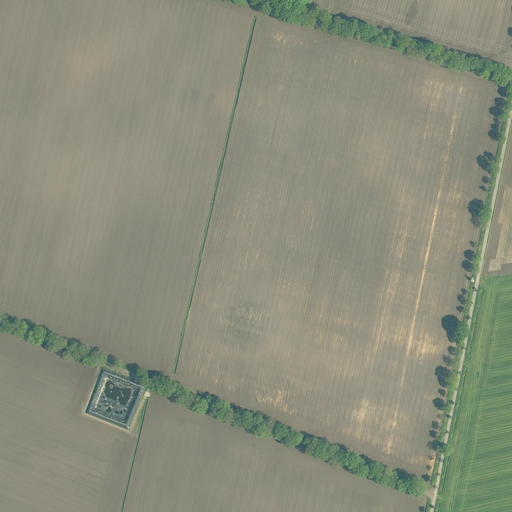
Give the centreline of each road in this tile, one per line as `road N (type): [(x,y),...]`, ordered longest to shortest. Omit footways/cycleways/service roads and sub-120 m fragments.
road 1 (track): [(0,320),(433,496)]
road 2 (track): [(253,0),(511,78)]
